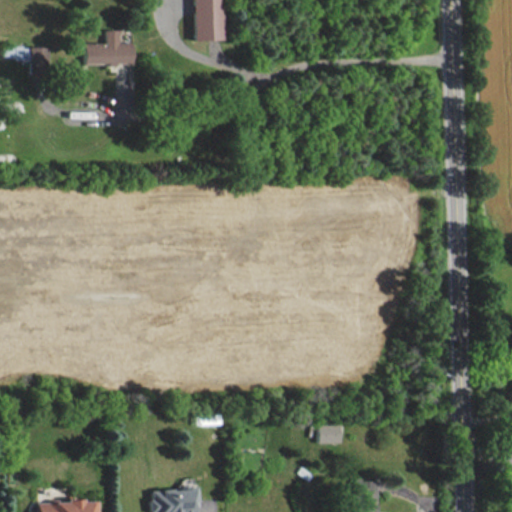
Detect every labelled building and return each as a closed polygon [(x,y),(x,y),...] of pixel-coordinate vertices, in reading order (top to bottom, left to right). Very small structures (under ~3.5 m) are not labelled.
[(189,0),(191,39),(220,39),(218,0),(189,0)] [(81,63),(129,62),(129,41),(115,41),(115,28),(101,28),(102,42),(81,42),(81,63)] [(1,59),(27,58),(26,45),(1,45),(1,59)] [(28,62),(46,61),(45,45),(27,46),(28,62)] [(191,413),(192,424),(217,423),(217,412),(191,413)] [(337,441),(336,423),(314,424),(314,442),(337,441)] [(147,489),(149,511),(152,511),(195,511),(193,485),(147,489)]
